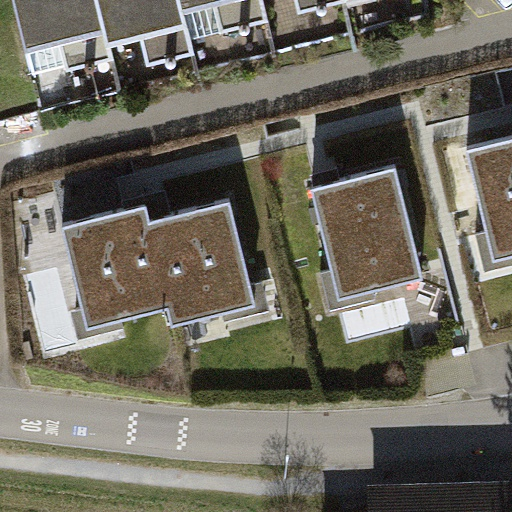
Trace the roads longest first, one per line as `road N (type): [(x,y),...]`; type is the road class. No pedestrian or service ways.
road 1 (residential): [(511,37),(0,162)]
road 2 (residential): [(0,418),(222,441),(511,431)]
